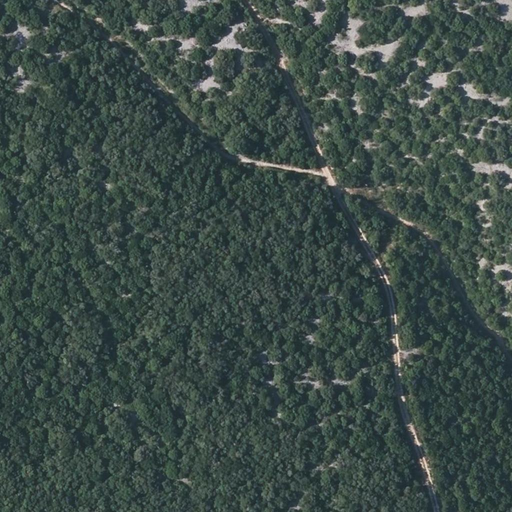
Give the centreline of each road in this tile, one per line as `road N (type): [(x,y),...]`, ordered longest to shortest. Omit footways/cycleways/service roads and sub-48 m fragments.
road 1 (track): [(511,346),(437,244),(337,185),(231,146),(59,0)]
road 2 (track): [(242,0),(322,158),(349,192),(391,301),(434,511)]
